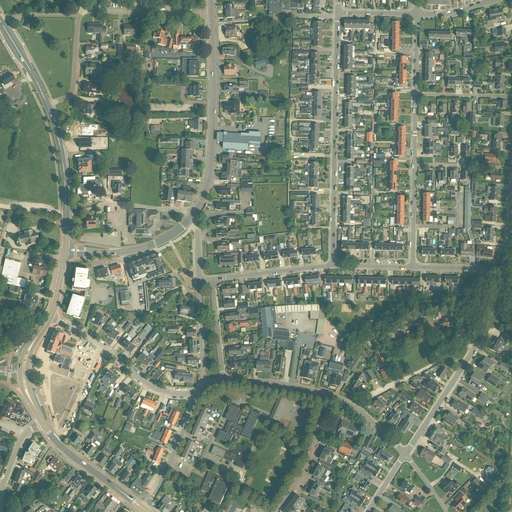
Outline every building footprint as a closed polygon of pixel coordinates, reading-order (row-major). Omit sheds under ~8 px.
[(324,8),(325,2),(315,0),(315,6),(313,6),(313,9),(319,10),(319,7),(324,8)] [(278,11),(282,11),(282,9),(303,9),(304,5),(278,1),(269,1),(269,17),(269,15),(274,15),(274,13),(278,13),(278,11)] [(229,6),(226,6),(226,12),(235,12),(239,12),(239,11),(237,11),(237,9),(235,9),(234,5),(234,3),(229,3),(229,6)] [(484,26),(482,26),(482,30),(495,27),(494,24),(498,24),(497,20),(503,19),(502,9),(497,10),(497,9),(494,10),(494,11),(490,12),(491,21),(488,21),(488,25),(484,26)] [(119,16),(108,16),(108,23),(111,23),(111,26),(114,26),(114,19),(115,19),(115,20),(119,20),(119,16)] [(102,25),(88,24),(88,32),(101,33),(101,34),(106,35),(106,27),(102,27),(102,25)] [(135,35),(135,26),(124,26),(124,35),(135,35)] [(229,28),(226,28),(226,36),(229,36),(229,37),(230,37),(231,39),(235,38),(235,37),(237,37),(237,32),(240,32),(239,28),(236,28),(234,28),(234,27),(229,27),(229,28)] [(505,29),(492,31),(493,35),(496,34),(497,37),(506,36),(505,29)] [(153,37),(159,39),(158,44),(166,46),(168,40),(164,39),(165,35),(164,35),(164,32),(157,31),(156,33),(154,33),(153,37)] [(443,46),(445,46),(445,42),(445,41),(451,41),(451,33),(443,33),(443,39),(443,42),(442,42),(442,45),(443,45),(443,46)] [(183,45),(183,53),(186,52),(196,52),(196,49),(193,49),(193,45),(199,45),(199,44),(199,42),(199,41),(199,38),(194,38),(177,38),(177,45),(183,45)] [(495,46),(492,46),(492,53),(495,52),(495,53),(500,53),(500,54),(507,54),(507,45),(495,46)] [(98,48),(87,48),(86,55),(94,56),(94,53),(97,53),(98,48)] [(251,50),(244,52),(246,58),(253,56),(251,50)] [(500,61),(496,61),(494,61),(494,58),(486,58),(486,62),(491,61),(491,63),(496,63),(496,68),(499,68),(499,69),(506,69),(506,61),(500,61)] [(182,59),(182,64),(189,65),(189,77),(198,77),(199,63),(198,63),(198,59),(182,59)] [(426,68),(432,68),(435,68),(435,70),(441,70),(441,67),(435,66),(435,65),(432,65),(432,61),(426,61),(426,68)] [(87,65),(86,74),(100,75),(101,66),(87,65)] [(224,72),(224,75),(237,75),(237,67),(231,67),(231,66),(227,66),(227,67),(225,67),(225,72),(224,72)] [(11,73),(1,79),(3,84),(1,85),(4,90),(13,86),(11,82),(15,80),(12,75),(11,73)] [(465,73),(461,73),(461,77),(463,77),(463,80),(463,86),(470,86),(470,80),(469,80),(469,76),(465,76),(465,73)] [(426,82),(428,82),(428,85),(432,85),(432,82),(435,82),(435,75),(432,75),(426,75),(426,82)] [(488,82),(488,83),(483,82),(483,85),(488,85),(493,86),(493,90),(497,90),(503,91),(504,84),(494,83),(494,82),(488,82)] [(84,85),(84,86),(82,86),(82,90),(84,90),(83,92),(99,94),(99,92),(100,92),(100,86),(99,86),(99,85),(86,84),(86,85),(84,85)] [(225,92),(233,92),(233,93),(239,93),(239,88),(237,88),(237,85),(229,85),(225,85),(225,92)] [(202,86),(193,86),(193,87),(190,87),(189,96),(193,96),(193,97),(197,97),(197,100),(201,100),(201,97),(202,93),(202,90),(201,90),(202,86)] [(239,114),(239,102),(230,101),(230,104),(225,104),(225,111),(230,111),(230,114),(239,114)] [(450,103),(450,107),(452,107),(451,112),(451,113),(458,114),(458,112),(458,103),(452,103),(450,103)] [(92,105),(92,106),(84,105),(84,110),(83,110),(82,111),(82,112),(82,113),(84,114),(84,115),(91,115),(91,111),(95,111),(96,105),(92,105)] [(425,110),(428,110),(428,113),(434,114),(435,105),(428,105),(428,107),(425,107),(424,108),(424,110),(425,110)] [(495,115),(495,116),(492,115),(492,118),(493,118),(493,126),(497,127),(498,127),(500,128),(500,127),(503,127),(504,118),(503,118),(503,116),(495,115)] [(202,121),(194,121),(189,121),(189,130),(194,130),(197,130),(197,131),(201,131),(201,130),(202,127),(202,124),(202,121)] [(88,128),(82,127),(81,135),(93,135),(93,130),(97,130),(97,125),(88,125),(88,128)] [(223,142),(223,149),(235,149),(235,150),(248,151),(249,145),(251,145),(261,145),(261,133),(249,132),(249,135),(232,134),(224,133),(224,137),(223,142)] [(185,150),(192,151),(196,151),(196,143),(190,143),(190,139),(183,139),(183,143),(185,143),(185,150)] [(312,143),(309,143),(299,143),(302,143),(302,146),(312,146),(311,152),(316,152),(316,149),(318,149),(318,143),(312,143)] [(181,160),(192,160),(192,151),(185,150),(181,150),(181,160)] [(497,161),(498,155),(485,154),(485,162),(492,162),(492,161),(494,161),(494,163),(497,163),(497,161)] [(92,155),(82,155),(82,161),(78,161),(78,162),(77,162),(77,164),(78,164),(79,173),(91,172),(91,160),(96,160),(95,155),(92,155)] [(222,164),(228,165),(232,165),(232,162),(232,157),(222,156),(222,164)] [(181,170),(188,170),(192,170),(192,160),(181,160),(181,169),(181,170)] [(228,169),(241,170),(241,162),(232,162),(232,165),(228,165),(228,169)] [(181,170),(181,169),(177,169),(177,177),(175,177),(175,180),(181,180),(181,177),(188,177),(188,170),(181,170)] [(228,169),(228,173),(231,174),(231,177),(241,177),(241,170),(228,169)] [(450,180),(456,180),(456,181),(459,181),(459,175),(457,175),(457,171),(450,171),(450,180)] [(486,177),(485,179),(486,180),(491,181),(491,180),(501,180),(501,174),(496,174),(496,173),(491,172),(491,176),(486,176),(486,177)] [(231,174),(228,173),(221,173),(221,181),(231,181),(231,177),(231,174)] [(426,181),(432,181),(432,183),(435,183),(435,176),(433,176),(433,173),(427,173),(426,181)] [(80,188),(79,188),(80,193),(81,193),(88,193),(95,192),(94,185),(94,179),(85,180),(85,184),(80,184),(80,188)] [(114,194),(121,194),(121,185),(121,182),(113,182),(113,185),(112,189),(115,189),(114,194)] [(177,190),(176,194),(177,194),(177,201),(182,201),(186,202),(191,203),(192,192),(193,188),(183,187),(183,191),(177,190)] [(165,189),(164,201),(170,202),(171,196),(174,197),(174,198),(175,191),(171,190),(172,190),(171,190),(171,189),(169,188),(166,189),(165,189)] [(224,203),(222,203),(218,203),(218,210),(229,210),(230,205),(234,205),(234,201),(225,200),(224,203)] [(129,218),(131,218),(131,226),(131,234),(152,235),(152,226),(152,220),(159,220),(159,213),(148,212),(148,211),(144,211),(133,211),(133,210),(130,210),(130,212),(129,212),(129,218)] [(215,220),(214,220),(214,225),(216,225),(216,226),(223,226),(223,228),(230,227),(229,222),(230,222),(230,219),(236,219),(236,215),(229,215),(229,217),(223,217),(223,219),(215,219),(215,220)] [(496,215),(490,215),(489,218),(486,218),(486,222),(496,223),(496,215)] [(90,219),(86,219),(86,226),(91,226),(91,227),(96,227),(98,226),(98,218),(96,218),(95,218),(92,218),(89,218),(90,219)] [(33,234),(32,231),(26,232),(18,234),(19,237),(18,237),(17,238),(18,240),(16,240),(17,244),(19,243),(20,245),(27,243),(27,247),(35,245),(34,242),(39,241),(37,233),(33,234)] [(477,245),(477,253),(483,254),(482,257),(492,258),(493,251),(485,250),(485,246),(482,246),(477,245)] [(253,253),(252,253),(252,256),(253,262),(260,262),(259,256),(255,256),(255,253),(253,253)] [(128,264),(128,265),(133,281),(134,280),(137,279),(147,276),(149,280),(164,275),(162,271),(161,268),(161,267),(159,262),(158,258),(157,256),(157,255),(149,257),(145,258),(143,259),(142,260),(135,262),(131,263),(128,264)] [(235,256),(220,256),(220,266),(235,265),(235,256)] [(0,282),(21,287),(24,288),(25,281),(22,280),(17,278),(20,264),(18,263),(19,263),(5,260),(2,275),(1,275),(0,280),(0,282)] [(42,268),(34,266),(32,274),(36,275),(36,274),(46,276),(48,267),(43,265),(42,268)] [(110,268),(112,274),(112,275),(113,275),(113,278),(121,276),(120,273),(122,273),(119,265),(110,268)] [(88,282),(90,270),(74,268),(73,280),(77,281),(77,283),(73,283),(71,290),(72,290),(71,295),(73,295),(66,314),(73,316),(73,317),(80,319),(81,316),(79,315),(84,298),(85,291),(87,292),(89,282),(88,282)] [(110,274),(112,274),(110,268),(106,269),(98,271),(98,275),(96,275),(97,279),(104,278),(105,280),(109,279),(111,278),(110,274)] [(159,281),(157,281),(157,288),(159,288),(166,288),(166,289),(170,289),(170,288),(175,287),(175,279),(169,280),(166,280),(166,279),(163,279),(163,280),(159,280),(159,281)] [(249,290),(256,290),(255,284),(248,284),(249,287),(246,287),(247,294),(250,294),(249,290)] [(230,286),(230,287),(223,288),(223,294),(231,293),(231,294),(236,294),(236,286),(230,286)] [(129,290),(120,291),(121,302),(130,301),(129,290)] [(158,290),(154,294),(156,297),(154,299),(157,303),(164,298),(158,290)] [(25,295),(24,302),(36,305),(37,297),(25,295)] [(165,300),(157,306),(160,310),(168,305),(165,300)] [(235,301),(235,300),(224,301),(225,308),(235,307),(237,307),(236,301),(235,301)] [(36,305),(24,302),(22,309),(34,312),(36,305)] [(181,304),(179,315),(192,317),(194,306),(181,304)] [(270,308),(260,309),(263,338),(273,337),(274,337),(275,337),(275,339),(289,341),(290,334),(289,331),(282,330),(281,332),(279,332),(279,330),(275,329),(275,328),(273,328),(273,325),(275,325),(277,325),(276,314),(275,307),(270,307),(270,308)] [(98,314),(94,323),(95,324),(95,325),(99,327),(103,321),(105,322),(104,325),(109,317),(106,315),(105,317),(98,314)] [(443,325),(444,326),(453,327),(454,321),(451,321),(451,320),(448,320),(448,318),(444,318),(444,321),(443,322),(443,325)] [(129,323),(123,330),(126,332),(132,325),(129,323)] [(233,325),(227,326),(227,333),(233,333),(233,329),(237,329),(236,325),(233,325)] [(110,336),(114,330),(110,326),(105,332),(110,336)] [(143,330),(147,334),(151,330),(147,326),(143,330)] [(119,334),(114,330),(110,336),(114,340),(119,334)] [(150,339),(153,342),(158,335),(155,332),(150,339)] [(49,345),(47,351),(53,353),(55,354),(57,354),(56,357),(55,357),(54,362),(61,364),(63,358),(62,358),(63,355),(62,355),(62,354),(72,357),(77,344),(68,341),(68,339),(63,337),(63,336),(54,333),(49,345)] [(437,337),(432,340),(435,346),(440,342),(437,337)] [(496,339),(494,342),(491,348),(490,349),(497,353),(501,346),(506,346),(509,341),(502,337),(500,341),(496,339)] [(126,349),(131,344),(126,340),(121,345),(126,349)] [(131,344),(126,349),(131,354),(135,348),(131,344)] [(243,352),(243,350),(250,350),(250,345),(241,346),(242,349),(237,349),(237,348),(229,349),(230,355),(231,356),(234,356),(233,355),(237,354),(237,356),(241,355),(241,356),(244,356),(244,352),(243,352)] [(155,357),(152,360),(156,362),(164,353),(160,350),(159,351),(155,357)] [(354,355),(349,351),(347,350),(345,358),(350,361),(354,355)] [(142,363),(147,357),(142,353),(137,359),(142,363)] [(354,355),(350,361),(346,367),(353,372),(363,357),(356,353),(354,355)] [(147,357),(142,363),(147,367),(152,361),(147,357)] [(242,366),(242,364),(247,363),(247,364),(250,363),(250,357),(246,358),(246,359),(230,361),(231,368),(238,368),(238,369),(241,368),(241,366),(242,366)] [(286,358),(279,357),(276,372),(280,372),(280,373),(281,372),(283,373),(284,369),(286,358)] [(188,365),(192,365),(192,366),(196,366),(196,365),(196,358),(188,358),(188,365)] [(486,358),(483,363),(489,367),(490,368),(491,366),(494,368),(496,364),(491,360),(490,361),(486,358)] [(343,364),(331,361),(329,369),(326,368),(325,372),(324,375),(328,377),(330,371),(341,374),(343,364)] [(311,362),(310,366),(307,378),(312,380),(313,377),(314,377),(315,375),(314,374),(314,371),(317,372),(319,364),(311,362)] [(489,367),(483,363),(482,362),(478,367),(483,370),(482,370),(486,373),(489,367)] [(302,377),(307,378),(310,366),(309,366),(310,364),(305,363),(302,377)] [(443,379),(448,370),(442,366),(442,368),(437,376),(442,380),(443,379)] [(380,372),(384,379),(390,376),(386,369),(385,367),(379,370),(380,372)] [(86,372),(82,371),(76,369),(73,376),(80,378),(83,379),(86,372)] [(364,373),(370,382),(376,378),(371,369),(364,373)] [(109,381),(114,375),(109,371),(104,377),(109,381)] [(349,381),(352,375),(347,372),(344,379),(349,381)] [(192,375),(183,373),(183,374),(180,373),(179,380),(182,380),(191,382),(192,375)] [(355,381),(350,388),(351,388),(351,389),(353,390),(356,391),(360,384),(363,378),(362,377),(364,374),(361,373),(359,376),(357,375),(355,378),(356,378),(355,381)] [(479,383),(483,378),(479,375),(479,376),(474,373),(471,378),(472,379),(479,383)] [(109,381),(108,382),(106,384),(107,386),(109,383),(110,382),(114,385),(118,379),(114,375),(109,381)] [(330,383),(330,384),(340,386),(342,377),(335,375),(335,377),(331,376),(331,379),(330,379),(329,379),(328,380),(328,381),(328,382),(329,383),(330,383)] [(491,375),(489,378),(497,384),(500,380),(491,375)] [(479,383),(472,379),(469,384),(473,386),(473,387),(479,391),(481,388),(482,389),(484,386),(480,384),(479,383)] [(423,386),(428,389),(428,388),(434,392),(435,391),(436,392),(438,389),(437,388),(439,385),(430,380),(427,384),(425,383),(423,386)] [(126,395),(131,389),(127,385),(122,391),(126,395)] [(109,400),(111,397),(114,391),(110,389),(107,395),(105,398),(109,400)] [(131,389),(126,395),(131,399),(136,393),(131,389)] [(463,389),(459,394),(467,400),(468,399),(472,401),(475,396),(469,392),(469,393),(463,389)] [(421,390),(416,397),(427,404),(431,397),(421,390)] [(480,396),(488,401),(493,404),(495,401),(482,393),(480,396)] [(488,401),(480,396),(478,399),(486,404),(488,401)] [(148,406),(150,401),(144,398),(142,404),(148,406)] [(379,399),(372,406),(379,412),(387,403),(383,399),(381,401),(379,399)] [(0,415),(0,416),(9,420),(15,422),(17,418),(20,419),(22,416),(23,416),(24,414),(23,413),(24,410),(21,409),(22,405),(16,403),(15,403),(6,400),(5,403),(4,405),(1,404),(0,407),(0,409),(2,411),(0,415)] [(86,401),(83,408),(92,412),(95,405),(86,401)] [(150,401),(148,406),(155,409),(157,404),(150,401)] [(455,401),(452,406),(460,411),(460,410),(464,413),(468,408),(462,404),(461,405),(455,401)] [(414,403),(410,409),(419,416),(423,409),(420,407),(414,403)] [(261,414),(252,410),(250,414),(239,410),(239,408),(231,405),(230,405),(231,405),(225,419),(225,418),(224,419),(229,421),(224,432),(220,430),(216,439),(216,438),(229,444),(233,435),(233,436),(228,434),(231,427),(240,431),(237,438),(235,437),(232,444),(235,445),(233,450),(231,449),(230,451),(232,452),(231,453),(226,451),(214,446),(211,454),(223,459),(231,462),(231,463),(232,463),(233,461),(237,462),(235,466),(243,470),(244,469),(243,468),(247,460),(247,461),(247,460),(245,459),(247,455),(249,456),(250,455),(249,455),(253,447),(253,446),(245,443),(244,446),(238,444),(241,436),(249,440),(250,440),(249,439),(260,414),(261,414)] [(128,406),(123,416),(128,418),(132,409),(132,408),(128,407),(128,406)] [(202,411),(201,413),(210,417),(212,411),(215,413),(216,410),(206,406),(204,407),(203,408),(202,409),(202,411)] [(474,407),(471,411),(483,419),(486,414),(474,407)] [(174,411),(171,417),(177,420),(179,413),(174,411)] [(387,420),(388,420),(388,422),(390,424),(391,423),(392,424),(400,416),(394,411),(391,415),(387,420)] [(446,414),(444,416),(457,425),(459,422),(457,421),(459,418),(450,412),(448,415),(446,414)] [(26,415),(27,417),(24,419),(25,422),(32,417),(29,413),(26,415)] [(199,418),(208,422),(210,417),(201,413),(200,415),(199,416),(199,418)] [(404,419),(406,419),(399,430),(405,434),(412,423),(411,423),(413,419),(407,415),(404,419)] [(457,425),(444,416),(443,419),(445,420),(443,423),(452,429),(454,426),(455,427),(457,425)] [(177,420),(171,417),(168,424),(174,426),(177,420)] [(198,422),(197,424),(205,428),(208,422),(199,418),(199,419),(198,420),(198,422)] [(470,426),(472,424),(464,418),(462,421),(470,426)] [(360,428),(342,421),(337,433),(338,433),(335,441),(340,443),(343,435),(345,436),(343,441),(338,452),(349,456),(353,445),(348,443),(350,438),(355,440),(360,428)] [(195,429),(194,430),(203,433),(205,428),(197,424),(196,426),(194,427),(195,429)] [(432,432),(446,441),(448,438),(445,435),(441,432),(440,431),(442,429),(436,426),(435,428),(432,432)] [(91,431),(92,432),(87,439),(91,441),(96,434),(97,435),(98,433),(93,429),(91,431)] [(163,436),(169,438),(172,432),(166,429),(163,436)] [(193,433),(192,435),(200,439),(203,433),(194,430),(193,431),(193,433)] [(466,437),(462,435),(456,431),(454,434),(464,440),(466,437)] [(446,441),(432,432),(428,438),(433,441),(432,442),(437,445),(438,444),(439,445),(435,450),(440,453),(444,456),(447,451),(441,448),(442,446),(446,441)] [(76,435),(71,442),(71,443),(73,444),(74,444),(76,445),(79,442),(81,440),(80,439),(82,437),(77,433),(76,435)] [(169,438),(163,436),(160,442),(166,445),(169,438)] [(459,437),(456,441),(466,448),(469,444),(459,437)] [(187,446),(187,447),(196,450),(198,445),(189,441),(188,443),(187,444),(187,446)] [(0,449),(6,452),(8,446),(0,443),(0,449)] [(89,444),(84,452),(87,454),(87,455),(89,456),(90,456),(91,456),(96,449),(94,448),(96,446),(92,443),(91,445),(89,444)] [(27,452),(36,456),(37,457),(40,452),(38,450),(39,448),(33,444),(30,448),(31,448),(30,451),(29,450),(28,451),(27,452)] [(104,444),(99,451),(103,453),(108,447),(104,444)] [(119,447),(113,455),(116,458),(123,450),(119,447)] [(185,450),(184,452),(193,456),(196,450),(187,447),(185,448),(185,450)] [(320,453),(333,460),(335,456),(333,454),(335,451),(331,448),(329,451),(323,447),(320,453)] [(158,448),(155,454),(161,457),(164,450),(158,448)] [(422,452),(420,455),(431,463),(433,459),(436,455),(431,451),(430,452),(424,449),(422,452)] [(382,450),(378,456),(376,455),(374,457),(383,463),(385,460),(388,463),(392,457),(382,450)] [(36,456),(27,452),(26,453),(25,453),(25,454),(26,454),(25,457),(24,456),(22,461),(29,464),(30,461),(33,462),(35,457),(36,456)] [(191,462),(193,456),(184,452),(183,454),(182,455),(182,457),(182,458),(191,462)] [(331,464),(333,460),(320,453),(317,458),(324,461),(322,464),(327,466),(329,463),(330,464),(331,463),(331,464)] [(103,456),(102,455),(97,462),(102,465),(107,459),(106,459),(108,457),(105,454),(103,456)] [(158,463),(161,457),(155,454),(153,461),(158,463)] [(443,455),(441,459),(448,464),(451,460),(443,455)] [(47,462),(50,463),(49,465),(58,472),(62,466),(59,464),(60,462),(54,458),(53,459),(50,457),(47,462)] [(369,461),(366,465),(378,473),(381,468),(375,464),(376,462),(369,457),(367,459),(369,461)] [(131,458),(125,466),(127,468),(130,470),(136,462),(131,458)] [(113,462),(114,463),(113,463),(108,470),(113,474),(118,467),(116,465),(120,468),(123,464),(115,459),(113,462)] [(314,470),(325,476),(328,471),(331,472),(332,469),(327,466),(322,464),(321,467),(317,464),(314,470)] [(378,473),(366,465),(363,469),(361,468),(359,471),(367,476),(369,473),(375,477),(375,478),(378,473)] [(486,476),(492,478),(496,473),(494,468),(488,467),(485,471),(486,476)] [(16,476),(23,479),(25,473),(19,470),(16,476)] [(71,470),(68,474),(67,473),(63,479),(77,490),(80,486),(78,484),(82,479),(71,470)] [(327,477),(325,476),(314,470),(311,475),(318,478),(316,481),(322,484),(324,485),(325,482),(327,477)] [(38,484),(43,475),(37,471),(32,481),(38,484)] [(125,481),(126,482),(131,475),(126,472),(125,471),(122,475),(121,476),(123,477),(121,479),(122,480),(124,482),(125,481)] [(358,471),(356,474),(360,476),(357,481),(362,485),(360,487),(366,491),(371,483),(365,480),(367,477),(358,471)] [(210,473),(205,484),(204,483),(201,490),(211,494),(209,500),(220,505),(229,485),(224,483),(226,480),(209,473),(210,473)] [(137,478),(130,487),(133,489),(141,495),(145,490),(145,489),(152,478),(146,475),(142,481),(139,478),(137,478)] [(25,486),(21,484),(23,479),(16,476),(14,482),(17,483),(14,490),(22,493),(25,486)] [(460,485),(456,481),(453,483),(450,481),(449,479),(441,488),(447,494),(450,491),(452,493),(460,485)] [(472,483),(480,491),(484,486),(476,479),(472,483)] [(405,481),(401,487),(410,493),(414,487),(405,481)] [(313,483),(310,488),(319,493),(321,489),(330,493),(332,489),(324,485),(322,484),(321,487),(313,483)] [(82,494),(83,496),(89,500),(96,490),(91,486),(86,492),(85,490),(82,494)] [(353,491),(351,495),(363,503),(366,499),(366,498),(366,499),(359,495),(361,492),(353,487),(351,490),(353,491)] [(319,493),(310,488),(307,493),(314,497),(313,499),(320,503),(322,500),(319,499),(320,498),(317,496),(319,493)] [(400,494),(396,500),(408,507),(411,501),(400,494)] [(466,504),(463,501),(466,498),(462,494),(457,499),(458,500),(452,506),(458,511),(466,504)] [(108,511),(115,504),(104,495),(95,507),(91,511),(108,511)] [(296,495),(293,500),(301,505),(304,501),(296,495)] [(363,503),(351,495),(348,499),(344,497),(342,500),(352,506),(354,504),(360,508),(363,503)] [(166,496),(163,500),(161,502),(160,502),(158,504),(159,505),(157,508),(157,509),(160,511),(163,511),(167,507),(169,505),(169,504),(172,500),(166,496)] [(417,496),(415,499),(423,504),(425,502),(426,499),(424,497),(422,499),(417,496)] [(293,500),(290,504),(297,510),(301,505),(293,500)] [(166,510),(169,511),(170,511),(177,504),(173,501),(166,510)] [(233,506),(228,503),(221,511),(227,511),(229,511),(233,506)]
